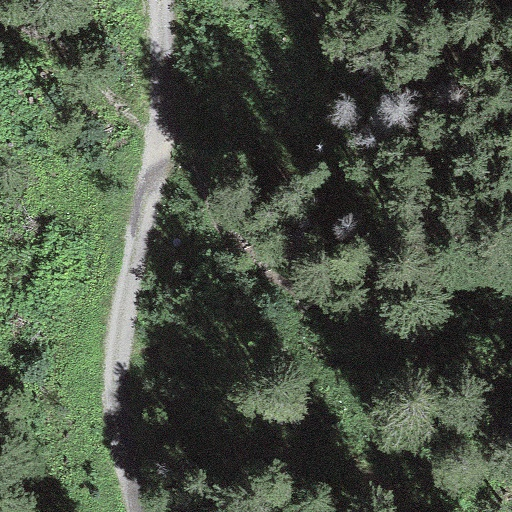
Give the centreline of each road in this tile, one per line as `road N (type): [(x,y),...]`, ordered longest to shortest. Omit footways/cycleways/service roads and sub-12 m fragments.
road 1 (track): [(140,511),(124,411),(132,326),(169,146)]
road 2 (track): [(169,146),(166,0)]
